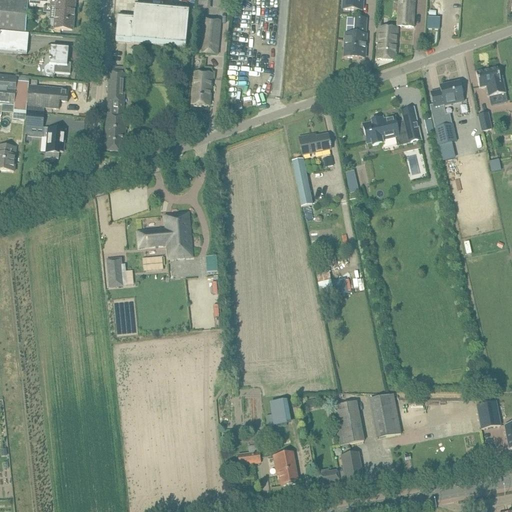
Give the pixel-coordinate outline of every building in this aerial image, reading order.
[(0,0),(0,32),(25,34),(26,16),(28,16),(30,15),(32,14),(34,12),(35,10),(35,8),(44,9),(45,9),(46,9),(46,8),(45,7),(46,5),(51,6),(51,0),(0,0)] [(51,0),(51,6),(56,6),(55,20),(54,29),(61,30),(72,31),(75,2),(67,1),(67,0),(51,0)] [(362,0),(343,0),(343,10),(362,11),(362,0)] [(414,28),(414,18),(415,0),(399,0),(397,27),(414,28)] [(118,15),(115,43),(185,49),(189,9),(135,4),(134,16),(118,15)] [(427,30),(439,30),(439,18),(427,18),(427,30)] [(203,19),(201,53),(218,55),(221,21),(203,19)] [(354,34),(346,34),(345,39),(344,40),(344,46),(345,48),(344,58),(364,59),(366,35),(365,35),(366,19),(355,19),(354,34)] [(382,21),(376,21),(375,27),(376,27),(375,44),(378,44),(377,60),(395,61),(397,28),(382,28),(382,21)] [(28,35),(25,34),(0,32),(0,52),(27,55),(28,35)] [(50,60),(49,65),(47,65),(44,68),(44,72),(46,75),(50,77),(53,75),(55,74),(70,75),(71,64),(67,64),(69,49),(51,48),(50,58),(49,58),(49,60),(50,60)] [(228,73),(250,74),(250,65),(228,64),(228,73)] [(125,74),(126,68),(109,67),(107,116),(106,116),(104,152),(124,153),(125,143),(127,117),(124,117),(126,73),(125,74)] [(506,94),(502,77),(499,78),(497,69),(484,72),(476,73),(479,89),(486,87),(489,98),(506,94)] [(191,106),(193,106),(193,107),(193,108),(194,110),(195,111),(197,111),(198,111),(200,111),(201,109),(201,108),(201,106),(209,107),(213,74),(195,72),(191,106)] [(29,79),(16,78),(0,76),(0,105),(2,105),(1,113),(13,114),(12,120),(25,121),(27,107),(28,87),(29,79)] [(430,106),(429,106),(438,146),(456,142),(452,125),(451,125),(450,117),(446,118),(443,106),(451,104),(463,102),(459,83),(440,87),(441,91),(431,93),(433,103),(433,105),(430,106)] [(68,90),(28,87),(27,107),(44,108),(59,110),(59,102),(67,103),(68,90)] [(27,107),(25,121),(26,121),(25,127),(26,127),(26,133),(40,134),(40,129),(42,129),(44,108),(27,107)] [(488,114),(478,116),(482,133),(491,130),(488,114)] [(372,123),(363,125),(367,144),(372,143),(373,146),(382,144),(382,141),(395,138),(399,137),(398,136),(406,134),(409,143),(410,143),(420,140),(416,120),(404,123),(396,124),(394,118),(383,121),(382,119),(377,120),(378,122),(373,123),(373,121),(374,121),(373,121),(372,121),(372,123)] [(58,160),(59,152),(63,153),(65,130),(45,129),(44,138),(48,138),(46,153),(46,158),(58,160)] [(330,151),(329,145),(327,136),(310,140),(309,137),(299,139),(301,148),(302,156),(330,151)] [(15,156),(15,148),(0,146),(0,170),(14,172),(15,156)] [(333,166),(332,157),(323,159),(325,168),(333,166)] [(498,160),(489,162),(491,173),(500,171),(498,160)] [(311,207),(302,161),(292,163),(301,209),(311,207)] [(345,172),(350,193),(357,192),(352,171),(345,172)] [(172,218),(165,219),(165,217),(164,217),(166,230),(137,232),(139,248),(167,246),(168,260),(192,258),(188,213),(172,215),(172,218)] [(205,257),(206,273),(217,272),(215,256),(205,257)] [(119,259),(106,260),(109,288),(122,287),(120,266),(119,259)] [(326,267),(313,271),(320,296),(333,293),(326,267)] [(393,396),(369,400),(377,440),(400,435),(393,396)] [(265,403),(269,427),(288,424),(284,400),(265,403)] [(313,400),(305,401),(307,409),(315,408),(313,400)] [(355,403),(332,408),(339,447),(363,442),(355,403)] [(496,403),(477,406),(481,430),(500,427),(496,403)] [(511,425),(499,428),(504,452),(511,450),(511,425)] [(260,464),(259,452),(238,454),(239,467),(260,464)] [(298,484),(296,474),(291,453),(273,457),(275,466),(277,475),(279,475),(281,487),(298,484)] [(328,470),(320,472),(320,474),(321,477),(322,487),(339,484),(339,481),(345,480),(346,486),(364,482),(363,478),(360,464),(358,456),(340,459),(342,470),(329,472),(328,470)]
